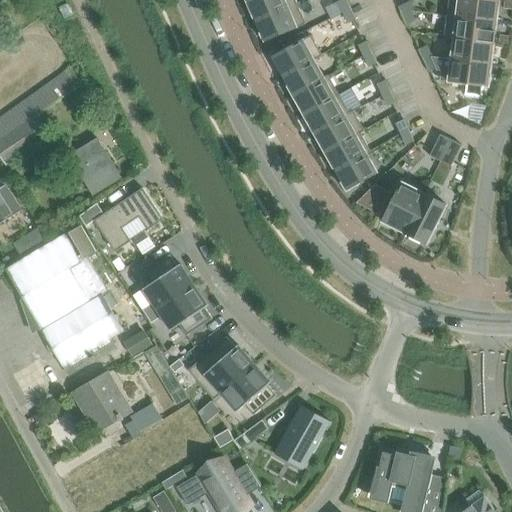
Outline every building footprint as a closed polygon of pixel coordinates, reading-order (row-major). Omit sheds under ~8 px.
[(288,8),(297,4),(295,0),(250,0),(247,2),(255,22),(288,8)] [(346,0),(342,0),(338,2),(343,13),(351,9),(346,0)] [(448,0),(447,16),(497,22),(499,0),(495,0),(448,0)] [(410,2),(399,7),(402,14),(410,11),(413,9),(410,2)] [(288,8),(255,22),(264,42),(297,28),(306,25),(297,4),(288,8)] [(351,9),(343,13),(349,23),(356,20),(351,9)] [(410,11),(402,14),(407,25),(415,22),(410,11)] [(444,37),(494,43),(497,22),(447,16),(444,37)] [(314,60),(322,55),(311,36),(302,40),(272,58),(283,77),(314,60)] [(451,60),(491,65),(494,43),(444,37),(444,38),(454,39),(451,60)] [(366,42),(359,45),(364,56),(371,53),(366,42)] [(432,57),(427,46),(420,50),(425,61),(432,57)] [(371,53),(364,56),(369,67),(376,64),(371,53)] [(314,60),(283,77),(293,96),(324,79),(328,76),(324,78),(314,61),(323,56),(322,55),(314,60)] [(437,68),(432,57),(425,61),(430,72),(437,68)] [(491,65),(451,60),(448,82),(466,84),(465,95),(482,97),(484,87),(488,87),(491,65)] [(68,68),(0,116),(0,157),(6,165),(47,136),(34,117),(80,83),(68,68)] [(339,95),(328,76),(324,79),(293,96),(304,115),(335,98),(339,95)] [(385,81),(378,85),(383,95),(390,92),(385,81)] [(390,92),(383,95),(388,106),(395,103),(390,92)] [(345,116),(354,112),(353,111),(349,113),(339,95),(335,98),(304,115),(314,134),(345,116)] [(356,135),(364,131),(354,112),(345,116),(314,134),(325,153),(356,135)] [(409,131),(404,120),(396,124),(402,134),(409,131)] [(367,154),(371,152),(361,134),(365,132),(364,131),(356,135),(325,153),(336,171),(367,154)] [(414,142),(409,131),(402,134),(407,145),(414,142)] [(440,135),(429,156),(440,162),(451,140),(440,135)] [(122,177),(105,153),(96,140),(69,158),(93,196),(122,177)] [(451,140),(440,162),(451,167),(462,146),(451,140)] [(367,154),(336,171),(347,191),(378,174),(367,155),(371,153),(371,152),(367,154)] [(404,233),(424,194),(402,183),(382,222),(404,233)] [(4,186),(0,188),(0,224),(20,212),(4,186)] [(97,204),(79,216),(86,227),(94,221),(115,253),(131,242),(130,240),(147,229),(148,231),(164,220),(143,188),(105,215),(97,204)] [(424,194),(404,233),(427,245),(447,205),(424,194)] [(41,227),(13,244),(20,255),(43,241),(48,237),(41,227)] [(83,259),(94,252),(80,227),(68,234),(80,254),(83,259)] [(42,331),(89,304),(69,269),(79,263),(75,257),(63,236),(6,270),(42,331)] [(83,259),(80,254),(75,257),(79,263),(69,269),(89,304),(102,296),(109,292),(112,299),(119,295),(94,252),(83,259)] [(153,304),(143,311),(146,316),(147,318),(194,285),(194,284),(181,264),(177,267),(170,256),(144,273),(152,284),(144,290),(153,304)] [(194,285),(147,318),(152,324),(162,318),(171,332),(179,326),(187,337),(213,319),(205,308),(208,306),(206,303),(194,285)] [(116,349),(110,338),(123,331),(105,299),(102,296),(89,304),(42,331),(41,332),(62,367),(63,367),(69,376),(116,349)] [(144,330),(124,343),(133,357),(153,345),(144,330)] [(226,338),(189,371),(213,399),(214,400),(254,364),(254,363),(238,345),(235,348),(226,338)] [(180,359),(170,367),(175,373),(185,366),(180,359)] [(254,364),(214,400),(222,394),(237,412),(245,405),(254,415),(277,396),(268,386),(271,383),(254,364)] [(109,374),(73,394),(74,394),(96,431),(96,432),(96,433),(119,419),(121,422),(123,421),(121,418),(131,413),(109,374)] [(134,421),(126,426),(135,440),(145,434),(143,431),(151,426),(162,419),(152,404),(131,416),(134,421)] [(303,470),(331,422),(330,422),(302,406),(301,405),(274,454),(275,454),(303,469),(303,470)] [(263,420),(233,442),(240,451),(269,430),(263,420)] [(135,440),(122,448),(138,474),(160,460),(169,455),(151,426),(143,431),(145,434),(135,440)] [(228,430),(214,438),(220,448),(234,440),(228,430)] [(198,447),(185,455),(190,464),(203,456),(198,447)] [(450,447),(449,458),(463,461),(465,450),(450,447)] [(377,467),(370,499),(388,504),(392,487),(406,491),(401,511),(440,511),(446,478),(432,475),(436,457),(431,456),(410,451),(409,455),(397,452),(396,455),(383,452),(380,467),(377,467)] [(201,474),(177,488),(188,506),(212,491),(225,511),(253,511),(252,509),(245,497),(261,487),(247,465),(231,475),(223,461),(201,474)] [(183,471),(162,483),(166,490),(187,478),(183,471)]
